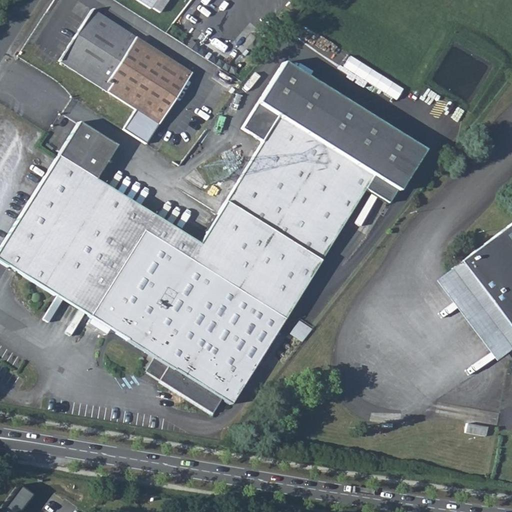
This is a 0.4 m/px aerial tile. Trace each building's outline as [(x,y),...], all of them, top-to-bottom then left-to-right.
[(135,0),(148,8),(153,0),(135,0)] [(54,62),(91,86),(153,126),(186,75),(180,71),(165,62),(124,35),(88,11),(54,62)] [(396,100),(403,89),(350,56),(343,67),(396,100)] [(281,63),(255,103),(277,117),(371,177),(393,191),(395,193),(421,152),(281,63)] [(261,142),(226,197),(320,256),(362,190),(385,205),(393,191),(371,177),(277,117),(255,103),(239,128),(261,142)] [(75,123),(0,239),(0,263),(50,295),(54,289),(89,311),(86,317),(123,341),(123,342),(150,359),(163,367),(154,381),(207,415),(217,400),(225,405),(320,256),(226,197),(195,245),(91,180),(113,147),(75,123)] [(511,223),(459,263),(511,334),(511,223)] [(508,350),(511,347),(511,334),(459,263),(449,270),(508,350)] [(302,342),(312,329),(299,320),(290,333),(302,342)] [(154,381),(163,367),(150,359),(141,373),(154,381)] [(486,435),(487,427),(477,426),(476,434),(486,435)]
